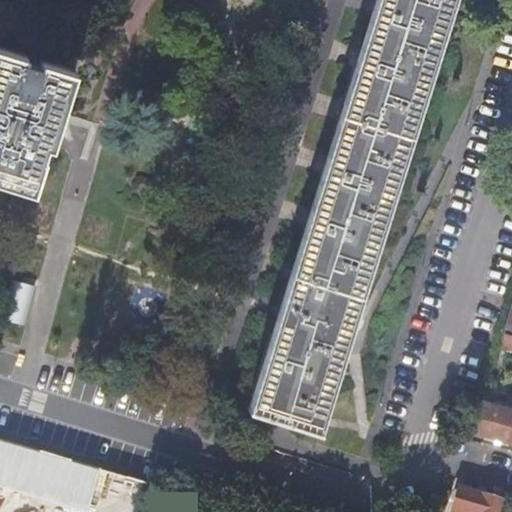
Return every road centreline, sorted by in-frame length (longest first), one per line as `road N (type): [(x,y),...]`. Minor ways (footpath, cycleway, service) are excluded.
road 1 (residential): [(0,392),(367,506),(409,482),(419,451)]
road 2 (residential): [(419,451),(511,148)]
